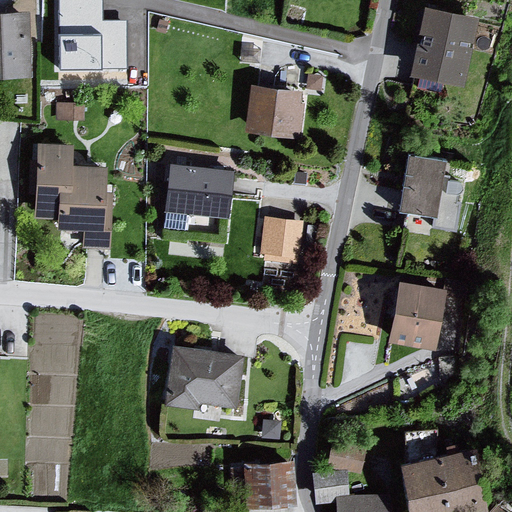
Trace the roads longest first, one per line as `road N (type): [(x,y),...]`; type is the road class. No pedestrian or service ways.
road 1 (residential): [(388,0),(318,330)]
road 2 (residential): [(0,295),(318,330)]
road 3 (residential): [(318,330),(308,448),(317,511)]
